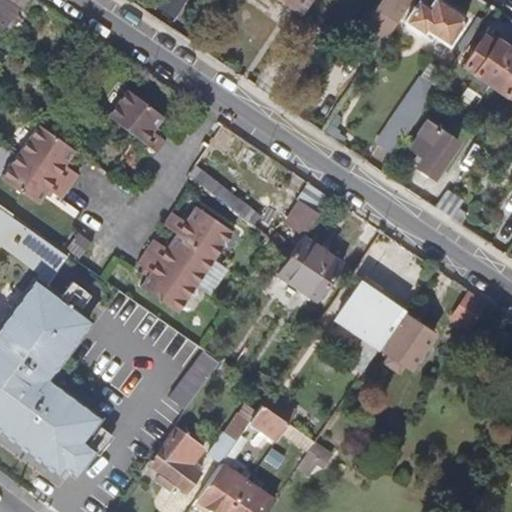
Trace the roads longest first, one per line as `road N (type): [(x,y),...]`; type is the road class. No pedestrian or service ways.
road 1 (residential): [(511,287),(221,96)]
road 2 (residential): [(221,96),(78,0)]
road 3 (residential): [(221,96),(128,228)]
